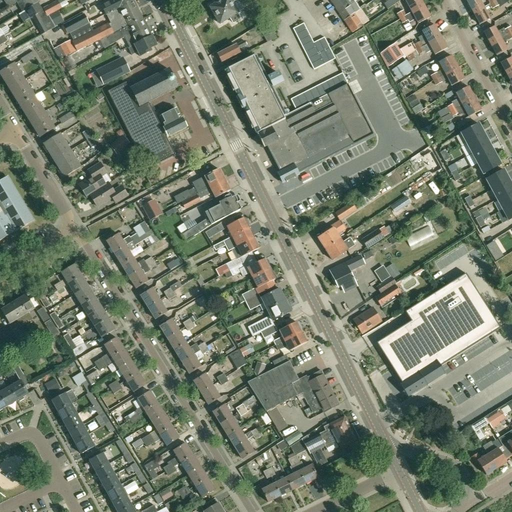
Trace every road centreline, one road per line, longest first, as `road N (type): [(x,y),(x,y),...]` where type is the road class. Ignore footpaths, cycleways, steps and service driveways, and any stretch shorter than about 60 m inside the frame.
road 1 (secondary): [(400,472),(167,7)]
road 2 (residential): [(250,511),(68,230)]
road 3 (residential): [(511,126),(444,0)]
